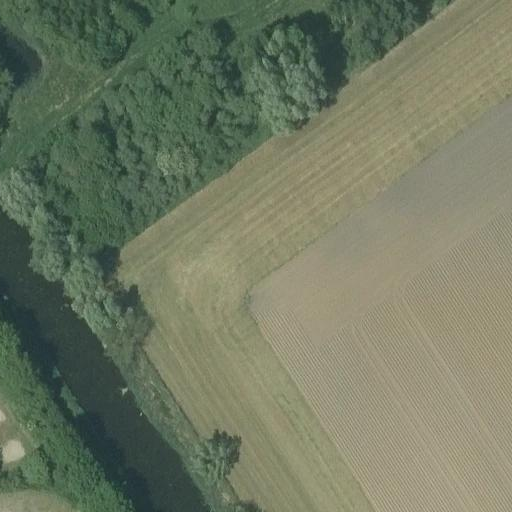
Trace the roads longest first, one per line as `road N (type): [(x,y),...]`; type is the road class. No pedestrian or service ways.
road 1 (track): [(29,143),(175,26),(171,0)]
road 2 (track): [(175,26),(229,31),(291,0)]
